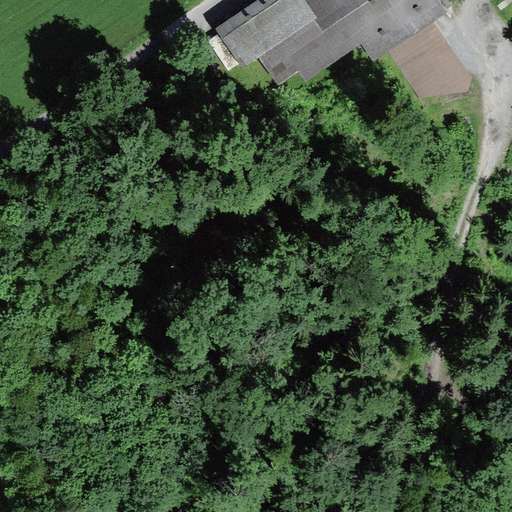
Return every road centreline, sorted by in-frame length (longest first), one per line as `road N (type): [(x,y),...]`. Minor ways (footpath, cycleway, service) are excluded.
road 1 (track): [(387,511),(501,95),(474,0)]
road 2 (track): [(232,0),(0,157)]
